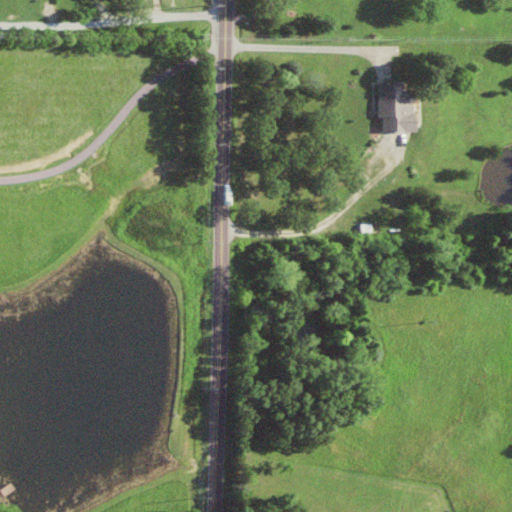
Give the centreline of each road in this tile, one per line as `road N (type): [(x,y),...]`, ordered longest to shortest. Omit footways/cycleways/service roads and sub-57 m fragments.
road 1 (tertiary): [(217,511),(232,0)]
road 2 (residential): [(0,27),(232,11)]
